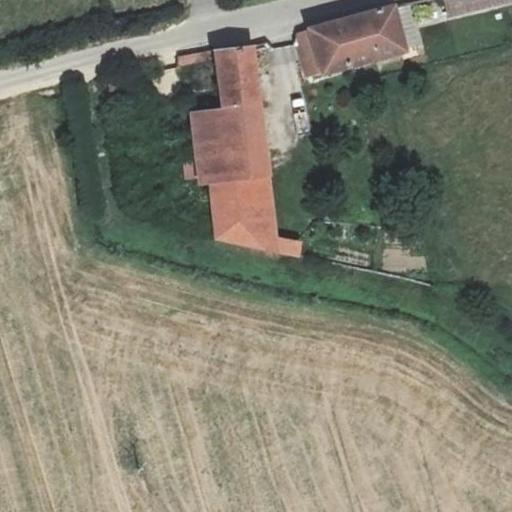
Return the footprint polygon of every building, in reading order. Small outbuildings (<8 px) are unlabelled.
[(511,4),(511,0),(447,0),(452,20),(511,4)] [(396,7),(379,12),(392,58),(409,53),(396,7)] [(362,66),(392,58),(379,12),(349,20),(362,66)] [(308,81),(362,66),(349,20),(295,35),(308,81)] [(254,47),(214,51),(222,109),(261,105),(254,47)] [(111,80),(117,105),(145,98),(139,73),(111,80)] [(222,109),(192,112),(200,184),(210,183),(216,239),(300,257),(301,243),(277,237),(261,105),(222,109)]
